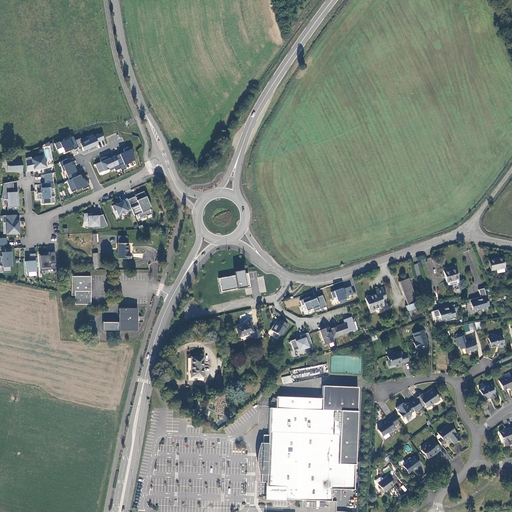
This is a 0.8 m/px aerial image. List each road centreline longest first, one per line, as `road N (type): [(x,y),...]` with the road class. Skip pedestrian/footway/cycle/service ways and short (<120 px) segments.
road 1 (primary): [(174,292),(152,349),(119,511)]
road 2 (secondary): [(332,0),(258,107),(237,158)]
road 3 (residential): [(289,276),(320,280),(466,236)]
road 4 (residential): [(162,162),(41,226)]
